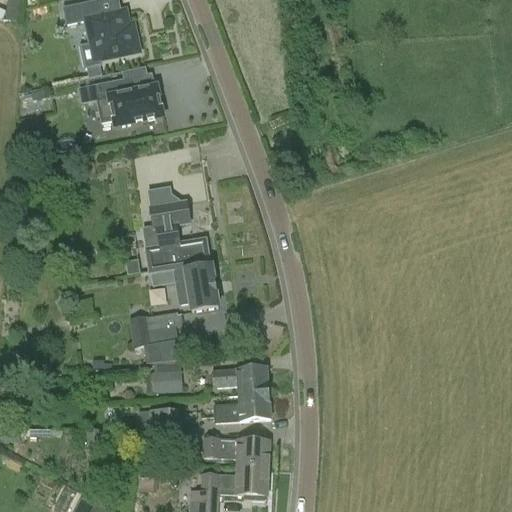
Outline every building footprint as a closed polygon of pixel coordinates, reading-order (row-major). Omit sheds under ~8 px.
[(94,4),(62,11),(65,30),(84,26),(88,47),(79,49),(84,73),(87,73),(89,82),(102,79),(100,70),(103,70),(102,66),(142,58),(135,24),(130,25),(127,11),(120,12),(97,17),(94,4)] [(152,77),(147,78),(123,83),(97,89),(100,104),(97,105),(101,127),(114,125),(115,131),(163,121),(156,90),(154,90),(152,77)] [(153,252),(147,253),(153,291),(177,287),(180,309),(190,307),(192,316),(214,312),(218,312),(216,297),(217,297),(215,284),(213,284),(211,270),(208,270),(204,244),(179,248),(176,228),(189,226),(186,207),(184,207),(150,212),(148,213),(151,230),(152,235),(155,234),(158,251),(153,252)] [(146,320),(129,322),(133,352),(143,351),(146,368),(153,367),(153,369),(180,366),(177,344),(163,346),(161,333),(175,330),(183,329),(181,318),(177,318),(177,316),(146,321),(146,320)] [(183,394),(180,366),(153,369),(154,376),(144,377),(147,397),(183,394)] [(237,392),(238,399),(269,397),(268,371),(211,374),(212,393),(237,392)] [(214,427),(239,425),(271,423),(269,397),(238,399),(238,407),(213,409),(214,427)] [(149,414),(150,436),(183,435),(183,414),(149,414)] [(183,455),(183,435),(150,436),(150,456),(183,455)] [(237,464),(237,472),(269,473),(271,446),(202,443),(202,463),(237,464)] [(190,496),(189,511),(217,511),(218,498),(236,499),(243,499),(243,502),(245,504),(264,505),(266,502),(266,500),(268,500),(269,473),(237,472),(236,479),(202,478),(201,496),(190,496)]
